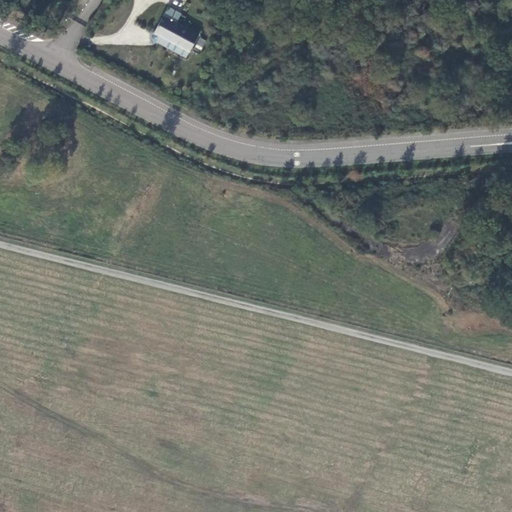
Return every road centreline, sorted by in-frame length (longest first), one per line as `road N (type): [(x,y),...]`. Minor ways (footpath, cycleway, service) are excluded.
road 1 (tertiary): [(511,142),(296,157),(239,149),(0,32)]
road 2 (track): [(345,511),(162,478),(0,380)]
road 3 (track): [(344,511),(438,352)]
